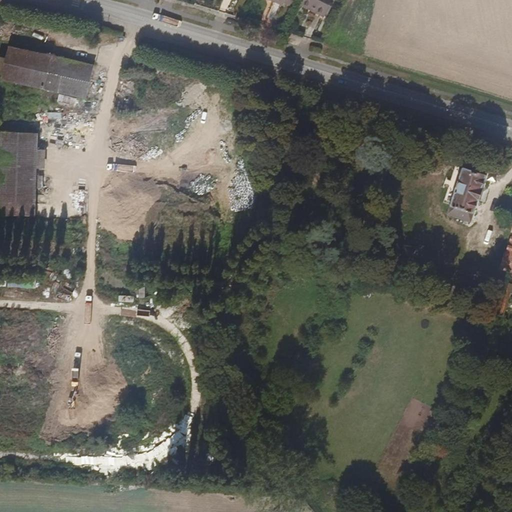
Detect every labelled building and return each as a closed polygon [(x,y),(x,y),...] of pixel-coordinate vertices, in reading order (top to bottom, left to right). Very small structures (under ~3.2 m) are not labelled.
[(261,0),(257,9),(279,19),(288,0),(261,0)] [(308,0),(299,20),(319,30),(330,6),(317,0),(308,0)] [(47,78),(56,57),(13,40),(6,60),(47,78)] [(37,213),(39,130),(2,129),(1,212),(37,213)] [(472,220),(485,176),(452,166),(449,175),(444,174),(441,185),(445,187),(443,198),(447,199),(444,211),(450,214),(449,220),(460,222),(461,223),(463,218),(472,220)] [(509,315),(511,305),(511,281),(507,280),(499,312),(509,315)]
